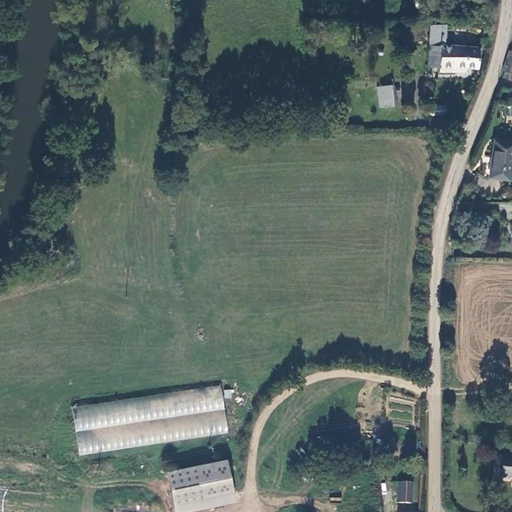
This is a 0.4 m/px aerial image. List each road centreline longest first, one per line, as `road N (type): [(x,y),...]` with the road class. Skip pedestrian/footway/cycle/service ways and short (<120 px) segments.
road 1 (tertiary): [(508,0),(441,219),(434,511)]
road 2 (track): [(245,511),(266,412),(289,391),(340,373),(435,391)]
